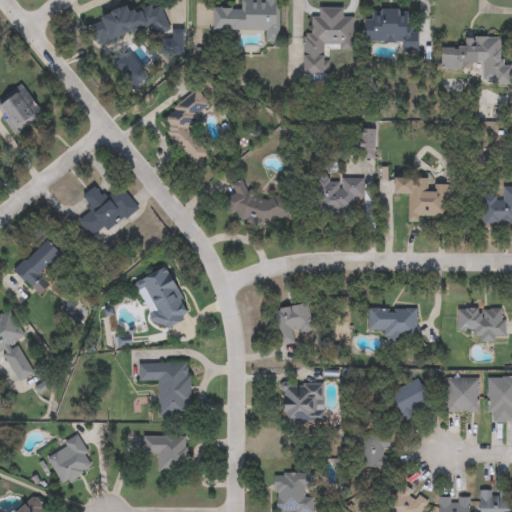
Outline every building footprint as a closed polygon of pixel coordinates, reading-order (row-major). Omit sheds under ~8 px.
[(265,32),(214,31),(214,9),(241,9),(241,0),(279,0),(278,44),(265,44),(265,32)] [(130,10),(131,11),(161,2),(168,24),(97,47),(90,23),(130,10)] [(304,36),(311,37),(312,18),(319,18),(319,9),(343,9),(343,18),(353,18),(352,50),(325,49),(324,75),(304,75),(304,36)] [(367,42),(368,11),(411,11),(411,32),(418,32),(418,52),(403,52),(403,42),(367,42)] [(501,39),(500,71),(482,71),(482,64),(445,63),(445,48),(466,49),(466,38),(501,39)] [(0,113),(0,99),(22,85),(41,114),(13,133),(0,113)] [(193,165),(158,123),(197,90),(211,107),(187,127),(208,152),(193,165)] [(224,201),(236,193),(231,186),(241,179),(250,193),(255,189),(263,203),(281,192),(291,209),(262,227),(255,216),(243,224),(237,214),(233,216),(224,201)] [(429,179),(429,187),(446,187),(445,219),(420,218),(420,224),(409,223),(410,196),(396,195),(397,179),(429,179)] [(355,214),(317,214),(317,180),(363,180),(363,198),(355,198),(355,214)] [(82,197),(96,188),(103,199),(120,186),(137,210),(93,242),(79,221),(92,212),(82,197)] [(504,197),(503,190),(511,189),(511,224),(484,225),(484,197),(504,197)] [(31,289),(14,272),(47,240),(63,256),(31,289)] [(156,331),(135,283),(169,269),(190,317),(156,331)] [(295,344),(280,346),(274,310),(309,305),(312,330),(293,333),(295,344)] [(386,332),(370,332),(370,309),(417,309),(417,340),(386,340),(386,332)] [(459,310),(505,310),(505,340),(474,340),(474,332),(459,332),(459,310)] [(18,382),(5,358),(0,360),(0,317),(10,312),(23,336),(15,341),(33,374),(18,382)] [(159,383),(141,383),(140,364),(189,363),(190,417),(160,418),(159,383)] [(479,413),(446,413),(446,379),(479,379),(479,413)] [(511,379),(511,423),(494,423),(494,414),(488,414),(488,379),(511,379)] [(432,406),(404,419),(391,393),(419,380),(432,406)] [(324,384),(324,422),(284,422),(284,385),(324,384)] [(389,436),(390,468),(360,469),(359,437),(389,436)] [(158,456),(145,456),(144,437),(185,437),(185,473),(158,474),(158,456)] [(62,486),(46,456),(78,438),(94,468),(62,486)] [(275,511),(275,473),(315,473),(315,491),(313,491),(313,511),(275,511)] [(429,503),(422,511),(384,511),(402,485),(429,503)] [(511,511),(481,511),(481,491),(511,491),(511,511)] [(50,511),(20,511),(35,497),(50,511)] [(439,511),(439,499),(453,499),(471,499),(471,511),(439,511)]
